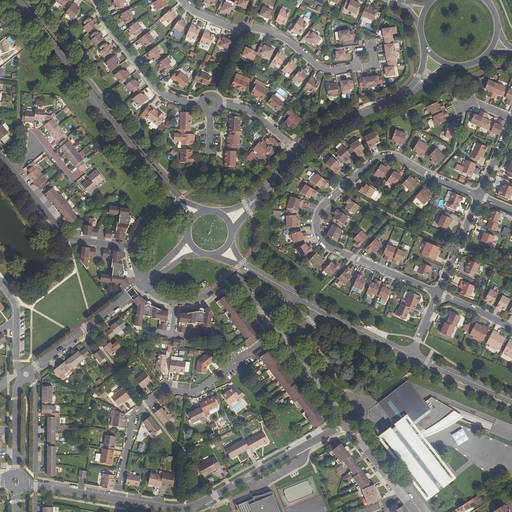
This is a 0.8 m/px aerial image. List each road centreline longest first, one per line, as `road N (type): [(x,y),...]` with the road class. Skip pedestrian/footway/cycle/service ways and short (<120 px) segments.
road 1 (residential): [(479,195),(386,155),(317,214),(316,232),(330,248),(438,293)]
road 2 (residential): [(118,500),(135,412),(161,391),(198,390),(274,332)]
road 3 (residential): [(118,500),(193,506),(344,423)]
road 4 (residential): [(165,186),(17,0)]
road 5 (residential): [(346,68),(325,70),(285,38),(226,26),(181,0)]
road 6 (residential): [(97,0),(146,77),(161,92),(201,104)]
road 7 (residential): [(13,171),(66,238),(132,248)]
road 8 (residential): [(144,282),(30,370)]
road 9 (secondary): [(297,153),(329,128),(406,95)]
